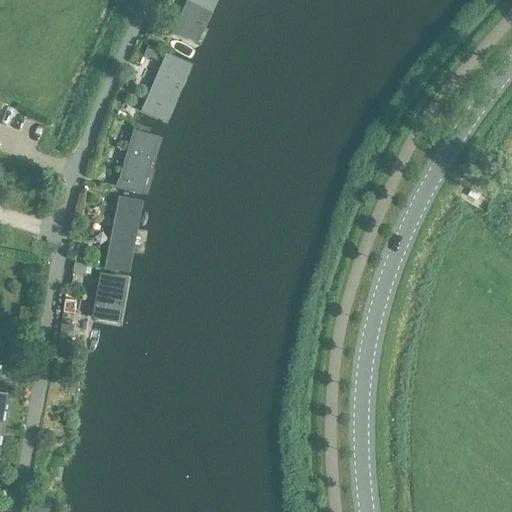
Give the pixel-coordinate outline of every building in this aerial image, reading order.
[(216,0),(184,0),(170,31),(197,43),(216,0)] [(159,52),(144,46),(139,59),(145,62),(147,56),(156,59),(159,52)] [(192,62),(166,51),(140,111),(166,122),(192,62)] [(0,125),(19,134),(27,114),(2,103),(0,107),(0,125)] [(163,135),(136,127),(119,187),(147,194),(163,135)] [(511,181),(511,159),(502,157),(496,177),(511,181)] [(471,189),(467,197),(475,202),(479,194),(471,189)] [(137,198),(118,194),(105,262),(124,266),(137,198)] [(132,276),(103,271),(94,318),(123,323),(132,276)] [(0,393),(0,428),(4,429),(9,395),(0,393)]
